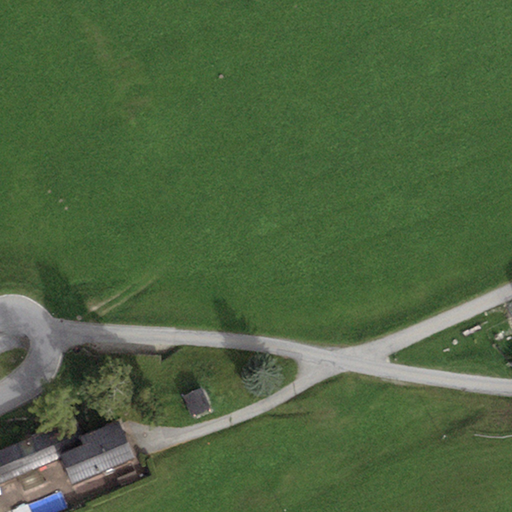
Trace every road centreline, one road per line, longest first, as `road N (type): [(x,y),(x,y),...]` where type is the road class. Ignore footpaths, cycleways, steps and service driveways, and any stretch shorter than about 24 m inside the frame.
road 1 (unclassified): [(46,335),(249,342),(344,360)]
road 2 (residential): [(344,360),(511,292)]
road 3 (unclassified): [(344,360),(511,387)]
